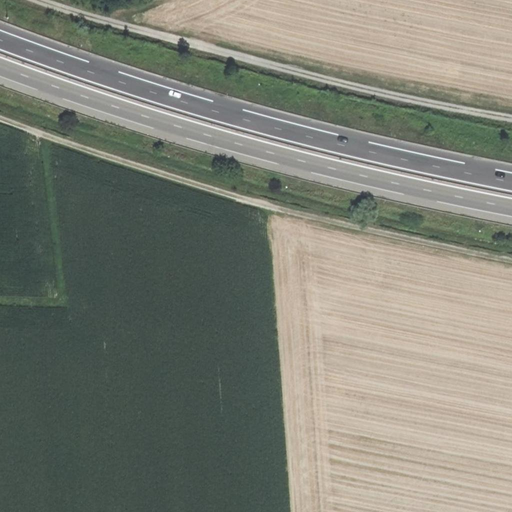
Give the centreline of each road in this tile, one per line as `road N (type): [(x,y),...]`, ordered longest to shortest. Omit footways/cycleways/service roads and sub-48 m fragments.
road 1 (track): [(0,116),(223,192),(511,261)]
road 2 (trunk): [(511,182),(247,121),(0,40)]
road 3 (trunk): [(0,66),(231,143),(511,207)]
road 4 (track): [(511,118),(371,92),(41,0)]
